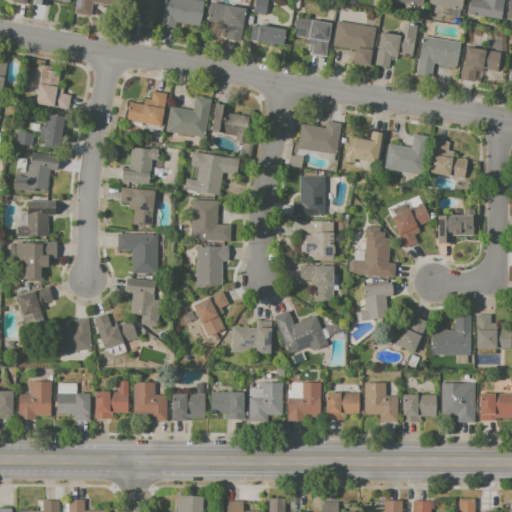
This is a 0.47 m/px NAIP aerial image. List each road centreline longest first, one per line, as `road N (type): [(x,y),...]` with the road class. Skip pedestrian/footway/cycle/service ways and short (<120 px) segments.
road 1 (residential): [(511,123),(0,30)]
road 2 (tertiary): [(0,457),(511,462)]
road 3 (residential): [(112,51),(93,166),(90,283)]
road 4 (residential): [(503,122),(490,282),(440,285)]
road 5 (residential): [(281,82),(259,284)]
